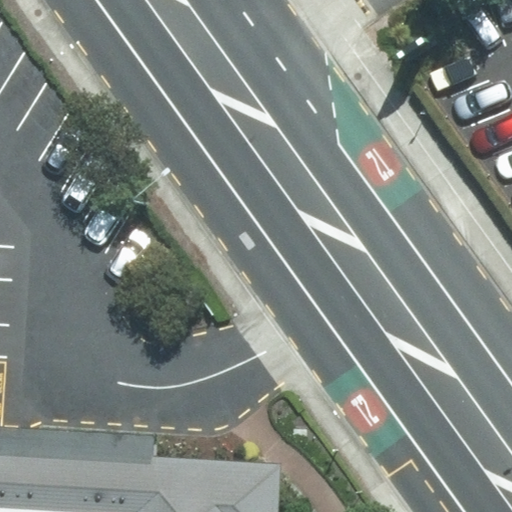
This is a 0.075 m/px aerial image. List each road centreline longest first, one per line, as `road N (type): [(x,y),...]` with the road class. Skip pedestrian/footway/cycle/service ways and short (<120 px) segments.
road 1 (secondary): [(468,511),(101,0)]
road 2 (secondary): [(216,0),(511,412)]
